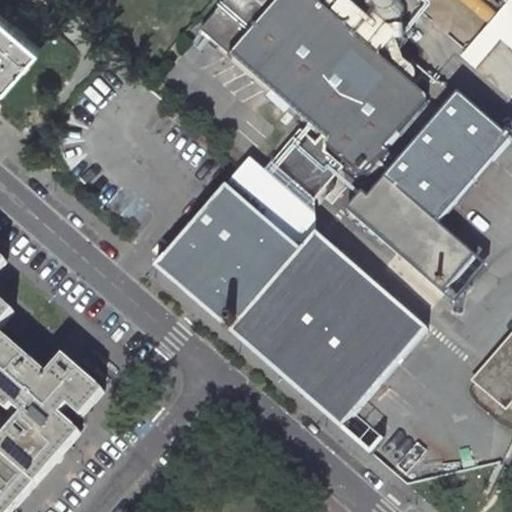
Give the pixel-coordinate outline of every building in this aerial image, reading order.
[(390,154),(385,151),(426,104),(428,101),(381,58),(351,32),(364,15),(346,0),(225,0),(200,30),(322,136),(315,143),(300,130),(271,164),(314,201),(343,168),(325,152),(327,146),(357,174),(362,175),(390,154)] [(381,0),(377,0),(364,15),(380,29),(389,18),(388,18),(383,12),(382,11),(382,9),(382,6),(383,4),(385,3),(381,0)] [(400,15),(401,7),(395,1),(392,0),(389,0),(385,3),(383,4),(382,6),(382,9),(382,11),(383,12),(388,18),(389,18),(390,18),(393,18),(400,15)] [(491,0),(432,0),(435,8),(443,17),(453,23),(468,24),(479,19),(488,9),(491,0)] [(511,0),(510,0),(488,26),(500,36),(511,45),(511,0)] [(0,6),(0,82),(3,85),(41,43),(0,6)] [(380,29),(364,15),(351,32),(381,58),(380,57),(393,40),(380,29)] [(380,29),(393,40),(403,26),(393,18),(390,18),(389,18),(380,29)] [(474,66),(500,36),(488,26),(462,57),(474,66)] [(471,39),(456,27),(448,37),(462,49),(471,39)] [(402,49),(391,61),(437,100),(448,88),(402,49)] [(440,228),(511,144),(511,138),(461,95),(370,200),(364,194),(349,212),(446,295),(477,259),(440,228)] [(429,330),(317,234),(312,240),(302,251),(296,245),(227,186),(156,269),(342,431),(355,416),(429,330)] [(302,251),(312,240),(305,234),(296,245),(302,251)] [(0,511),(7,511),(26,491),(31,495),(69,453),(64,448),(81,430),(64,415),(71,407),(79,414),(93,397),(97,401),(106,389),(68,356),(53,374),(2,330),(20,310),(0,293),(0,262),(6,255),(0,250),(0,391),(25,414),(0,441),(0,511)] [(477,259),(446,295),(456,304),(487,268),(477,259)] [(506,408),(511,400),(511,338),(475,381),(506,408)] [(384,441),(355,416),(342,431),(371,456),(384,441)]
